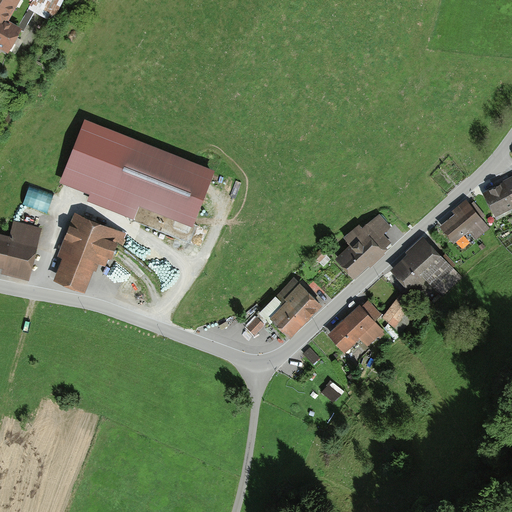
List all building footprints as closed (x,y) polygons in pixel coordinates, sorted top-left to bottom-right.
[(0,0),(0,48),(7,53),(21,29),(8,21),(20,0),(0,0)] [(32,0),(28,8),(52,21),(63,0),(32,0)] [(213,172),(85,122),(62,181),(92,193),(90,200),(133,217),(138,204),(192,225),(213,172)] [(511,179),(483,193),(495,218),(511,210),(511,179)] [(25,204),(46,210),(52,194),(30,187),(25,204)] [(465,205),(439,227),(451,241),(467,228),(475,238),(485,229),(465,205)] [(337,259),(351,276),(386,247),(376,235),(385,227),(375,215),(346,240),(352,247),(337,259)] [(74,218),(53,278),(81,288),(91,259),(102,262),(113,232),(74,218)] [(0,269),(25,276),(37,231),(12,224),(8,242),(0,240),(0,269)] [(425,240),(391,271),(410,292),(425,279),(440,295),(459,278),(425,240)] [(274,319),(290,335),(323,302),(295,275),(276,294),(275,293),(259,310),(271,322),(274,319)] [(381,319),(398,334),(419,309),(401,295),(381,319)] [(357,308),(328,333),(343,350),(358,337),(365,346),(379,334),(357,308)] [(247,326),(255,334),(265,324),(257,315),(247,326)] [(311,362),(316,357),(309,349),(304,353),(311,362)] [(339,390),(328,383),(321,393),(332,401),(339,390)]
